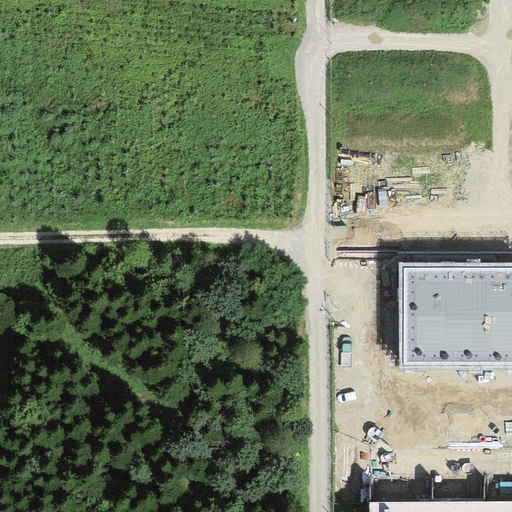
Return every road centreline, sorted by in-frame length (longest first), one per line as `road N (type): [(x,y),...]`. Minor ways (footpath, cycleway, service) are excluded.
road 1 (track): [(311,0),(316,511)]
road 2 (track): [(310,254),(217,227),(0,229)]
